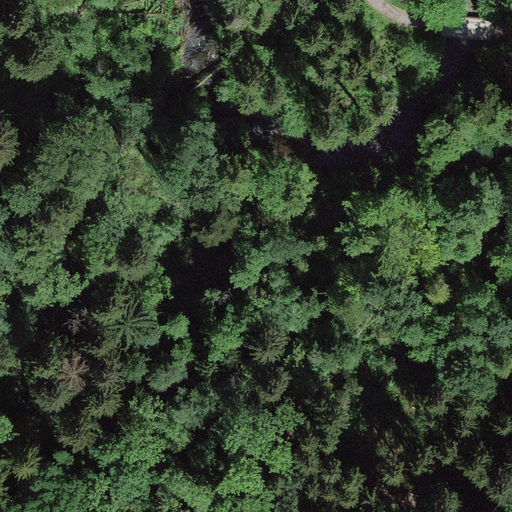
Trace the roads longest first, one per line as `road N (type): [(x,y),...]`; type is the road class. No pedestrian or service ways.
road 1 (track): [(159,511),(239,491),(511,507)]
road 2 (track): [(86,511),(93,392),(111,338)]
road 3 (track): [(375,0),(395,22),(511,32)]
